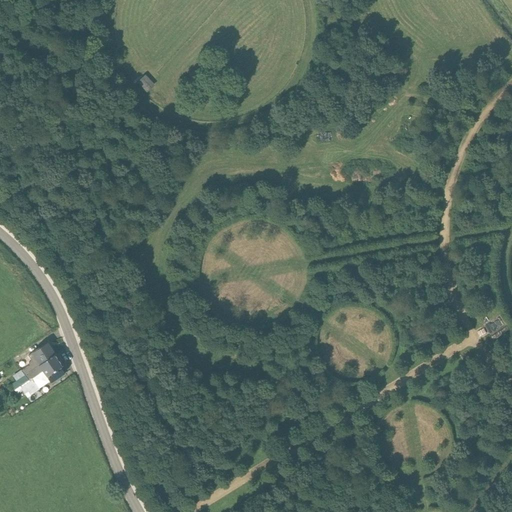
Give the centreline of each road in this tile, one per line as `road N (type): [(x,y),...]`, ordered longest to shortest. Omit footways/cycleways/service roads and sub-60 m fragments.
road 1 (tertiary): [(137,511),(55,302),(0,234)]
road 2 (track): [(478,120),(312,61)]
